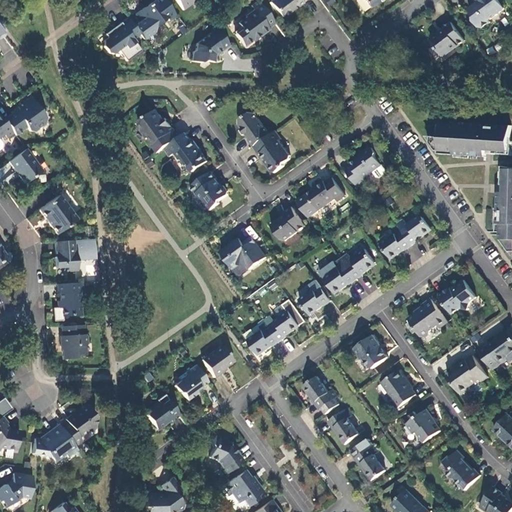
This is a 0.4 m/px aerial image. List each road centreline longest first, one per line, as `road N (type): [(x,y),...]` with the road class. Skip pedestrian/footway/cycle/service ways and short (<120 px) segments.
road 1 (residential): [(511,474),(464,428),(379,310)]
road 2 (residential): [(469,246),(376,122)]
road 3 (residential): [(147,465),(271,383)]
road 4 (residential): [(271,383),(354,504)]
road 5 (residential): [(261,201),(376,122)]
road 6 (residential): [(271,383),(379,310)]
road 7 (residential): [(258,66),(319,20),(348,53)]
